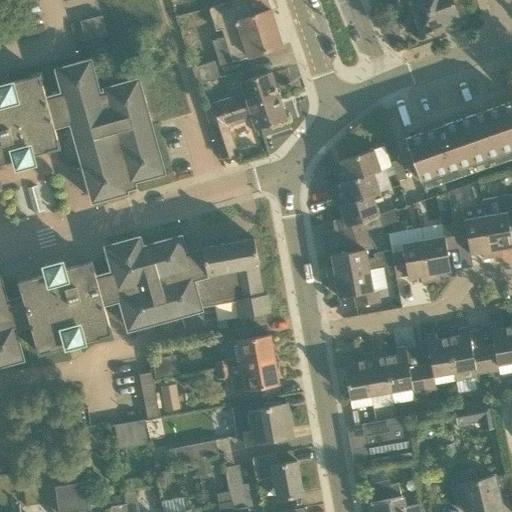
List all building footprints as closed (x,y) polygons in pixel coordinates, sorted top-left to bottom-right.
[(270,9),(267,0),(229,0),(215,5),(209,7),(216,29),(222,28),(225,36),(212,40),(220,65),(233,61),(283,45),(271,9),(270,9)] [(422,31),(458,19),(451,0),(398,0),(399,2),(405,0),(411,0),(417,18),(415,19),(418,28),(420,27),(422,31)] [(106,14),(82,19),(86,39),(110,34),(106,14)] [(93,200),(94,200),(126,191),(125,188),(134,185),(133,180),(163,172),(138,79),(105,88),(106,92),(99,94),(90,60),(57,69),(64,93),(47,98),(40,74),(0,85),(0,163),(15,159),(17,166),(34,161),(32,154),(60,147),(54,126),(71,121),(93,200)] [(197,84),(216,78),(220,77),(215,60),(192,68),(197,84)] [(223,113),(278,95),(271,72),(241,82),(245,96),(239,97),(239,95),(204,106),(209,119),(224,114),(223,113)] [(252,115),(256,129),(286,119),(278,95),(223,113),(224,114),(209,119),(216,142),(231,137),(228,126),(247,120),(246,117),(252,115)] [(421,133),(406,138),(412,157),(420,180),(511,148),(511,101),(444,125),(442,119),(441,119),(442,121),(434,124),(434,123),(421,127),(420,127),(421,133)] [(394,142),(385,145),(389,157),(398,154),(394,142)] [(381,170),(381,169),(374,149),(341,160),(345,172),(338,174),(341,182),(373,171),(373,172),(381,170)] [(395,170),(403,168),(400,159),(392,161),(395,170)] [(395,170),(398,180),(407,178),(403,168),(395,170)] [(380,192),(373,172),(373,171),(341,182),(340,183),(344,194),(337,197),(340,204),(372,194),(380,192)] [(465,198),(482,196),(480,181),(463,183),(465,198)] [(384,227),(372,194),(340,204),(340,205),(339,205),(343,217),(337,219),(344,239),(366,231),(367,233),(384,227)] [(511,198),(504,200),(504,196),(483,200),(484,205),(492,257),(502,255),(501,248),(511,246),(511,198)] [(483,258),(492,257),(484,205),(463,209),(465,220),(454,222),(458,246),(469,244),(470,253),(482,251),(483,258)] [(444,235),(424,239),(431,280),(440,279),(439,272),(451,270),(447,248),(458,246),(454,222),(442,224),(444,235)] [(327,267),(328,276),(369,269),(370,270),(394,265),(392,253),(391,251),(373,254),(374,258),(368,260),(366,249),(372,248),(367,233),(366,231),(344,239),(348,252),(331,255),(334,266),(327,267)] [(239,318),(271,312),(267,293),(266,293),(266,294),(263,294),(258,265),(259,265),(254,238),(203,247),(203,250),(185,253),(181,236),(141,247),(139,237),(106,246),(113,272),(97,276),(92,261),(64,268),(62,261),(45,266),(47,273),(19,281),(23,297),(6,301),(0,278),(0,364),(22,358),(14,328),(30,323),(39,353),(112,333),(104,303),(121,298),(129,328),(201,308),(200,305),(235,298),(239,318)] [(404,251),(399,252),(392,253),(394,265),(396,277),(408,275),(408,277),(420,275),(421,282),(431,280),(424,239),(402,243),(404,251)] [(373,290),(370,270),(369,269),(328,276),(330,286),(337,285),(339,297),(354,294),(356,306),(380,302),(378,290),(373,290)] [(498,364),(511,361),(511,326),(501,328),(500,321),(490,323),(494,345),(483,347),(487,371),(499,369),(498,364)] [(251,326),(231,330),(227,330),(229,341),(225,342),(228,358),(217,361),(218,369),(275,359),(270,334),(253,337),(251,326)] [(476,373),(487,371),(483,347),(472,349),(468,327),(459,328),(460,335),(448,337),(454,372),(456,381),(477,377),(476,373)] [(431,364),(420,366),(424,390),(436,388),(434,375),(454,372),(448,337),(437,340),(435,333),(426,334),(431,364)] [(412,388),(413,392),(417,413),(428,411),(424,390),(420,366),(417,351),(406,352),(405,346),(396,348),(397,355),(385,357),(392,391),(412,388)] [(363,354),(364,361),(365,360),(371,395),(392,391),(385,357),(374,359),(373,352),(363,354)] [(365,360),(364,361),(353,362),(352,356),(343,357),(350,399),(371,395),(365,360)] [(234,392),(260,387),(279,384),(275,359),(218,369),(220,378),(231,376),(234,392)] [(161,364),(153,365),(156,380),(163,379),(161,364)] [(177,395),(162,399),(165,414),(181,411),(177,395)] [(477,405),(455,409),(457,424),(480,420),(482,429),(496,426),(491,402),(477,405)] [(245,430),(247,444),(283,437),(283,436),(282,436),(281,430),(291,428),(287,403),(250,409),(253,429),(245,430)] [(121,448),(152,441),(147,418),(116,424),(121,448)] [(401,441),(396,418),(387,419),(389,431),(366,435),(368,447),(401,441)] [(364,423),(364,424),(366,435),(389,431),(387,419),(364,423)] [(470,432),(459,434),(464,453),(474,450),(470,432)] [(368,447),(370,461),(413,454),(410,439),(401,441),(368,447)] [(178,462),(199,458),(219,454),(216,440),(175,448),(178,462)] [(457,461),(453,443),(441,446),(446,464),(457,461)] [(163,447),(149,449),(152,467),(166,464),(163,447)] [(274,475),(278,499),(303,494),(297,460),(278,464),(275,453),(252,458),(256,478),(274,475)] [(196,459),(200,474),(212,472),(209,456),(196,459)] [(249,511),(248,507),(254,506),(249,483),(243,485),(240,465),(227,467),(232,490),(235,511),(249,511)] [(494,511),(502,510),(493,474),(478,478),(475,467),(459,471),(469,511),(494,511)] [(405,507),(402,495),(401,495),(398,483),(390,485),(389,479),(370,483),(372,493),(374,501),(371,502),(372,511),(423,511),(421,503),(405,507)] [(85,483),(55,488),(58,511),(71,511),(89,509),(85,483)] [(235,511),(232,490),(216,493),(218,504),(220,503),(221,511),(235,511)] [(125,511),(139,511),(138,502),(124,504),(125,511)]
